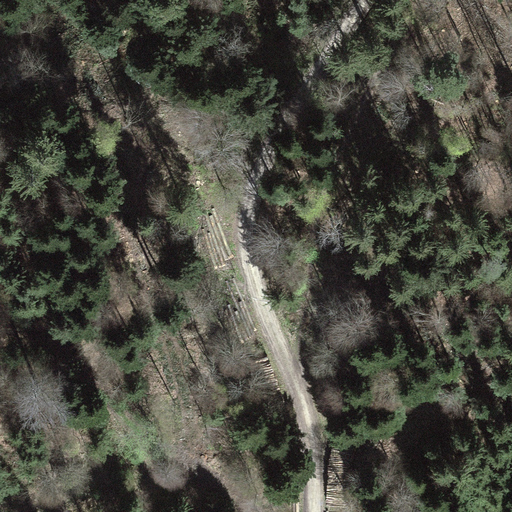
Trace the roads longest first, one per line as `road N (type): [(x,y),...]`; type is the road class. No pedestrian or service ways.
road 1 (track): [(296,376),(259,293),(247,246),(248,200),(283,121),(365,0)]
road 2 (track): [(314,511),(296,376)]
